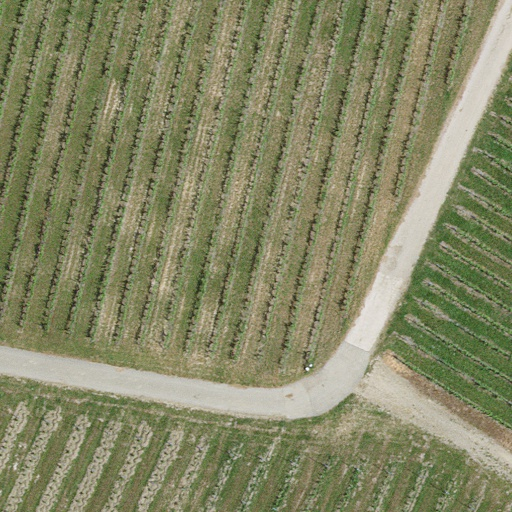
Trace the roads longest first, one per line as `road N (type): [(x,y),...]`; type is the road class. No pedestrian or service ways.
road 1 (track): [(0,359),(241,400),(286,403),(325,386),(350,362),(511,36)]
road 2 (track): [(350,362),(511,466)]
